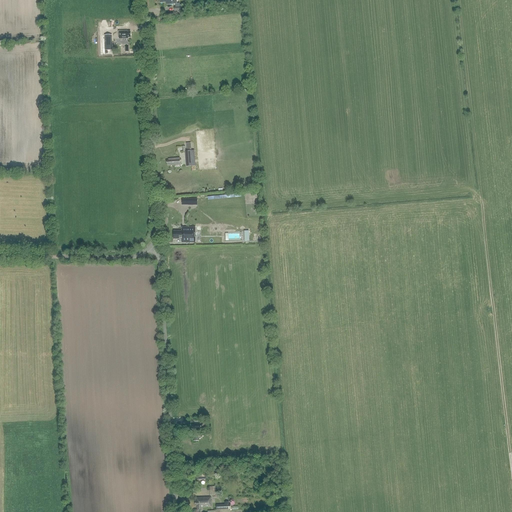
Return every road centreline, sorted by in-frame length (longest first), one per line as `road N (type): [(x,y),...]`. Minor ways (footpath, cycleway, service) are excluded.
road 1 (unclassified): [(173,511),(159,263),(150,246)]
road 2 (residential): [(150,246),(143,0)]
road 3 (unclassified): [(0,256),(131,256),(150,246)]
